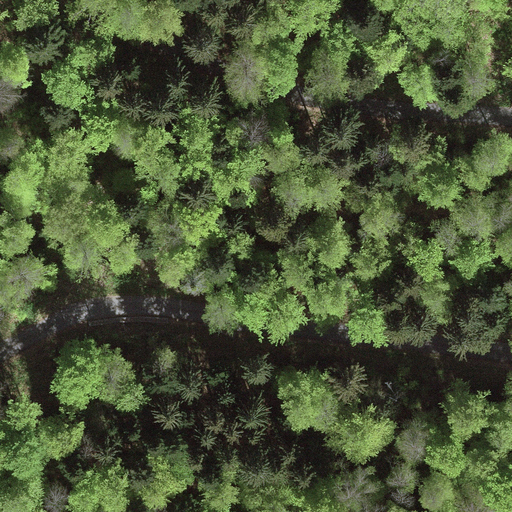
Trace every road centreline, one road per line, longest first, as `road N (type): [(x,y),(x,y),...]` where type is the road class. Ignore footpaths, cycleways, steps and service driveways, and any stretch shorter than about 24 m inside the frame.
road 1 (unclassified): [(511,351),(115,305),(84,310),(0,355)]
road 2 (unclassified): [(84,0),(200,62),(292,94),(511,121)]
